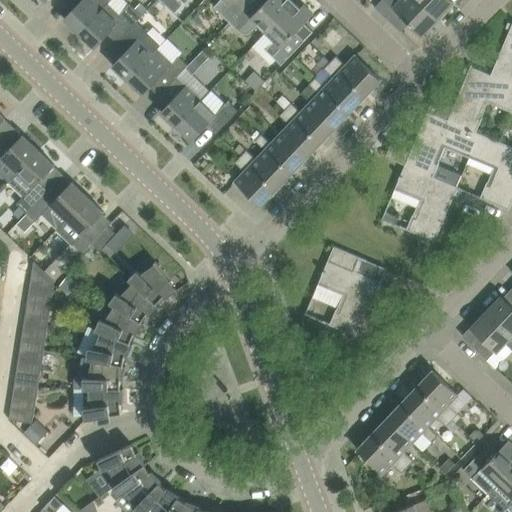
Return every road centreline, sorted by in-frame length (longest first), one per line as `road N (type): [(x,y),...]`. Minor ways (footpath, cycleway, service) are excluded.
road 1 (tertiary): [(229,274),(199,223),(0,37)]
road 2 (residential): [(229,274),(417,78)]
road 3 (tertiary): [(296,446),(229,274)]
road 4 (residential): [(296,446),(329,434),(431,332)]
road 5 (residential): [(303,465),(254,480),(202,471),(172,444),(161,417)]
road 6 (residential): [(161,417),(160,373),(181,331),(229,274)]
road 7 (residential): [(22,256),(0,415)]
road 8 (residential): [(56,478),(92,439),(161,417)]
